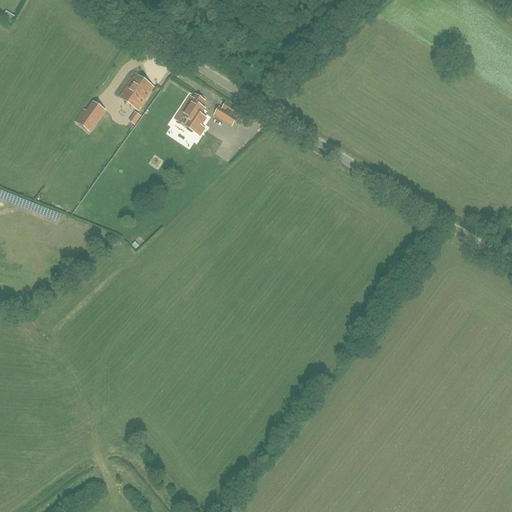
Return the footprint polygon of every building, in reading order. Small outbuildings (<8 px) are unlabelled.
[(1,8),(0,10),(0,16),(5,19),(9,12),(1,8)] [(136,75),(120,98),(137,110),(153,87),(136,75)] [(192,100),(189,98),(175,120),(184,126),(199,136),(204,128),(200,125),(205,118),(200,115),(204,109),(200,107),(204,101),(195,95),(192,100)] [(93,103),(87,113),(83,110),(78,118),(75,122),(89,132),(92,127),(97,120),(104,111),(93,103)] [(214,114),(232,125),(237,118),(238,119),(241,113),(225,103),(222,109),(218,107),(214,114)] [(212,162),(225,171),(237,153),(231,149),(230,150),(223,146),(212,162)]
